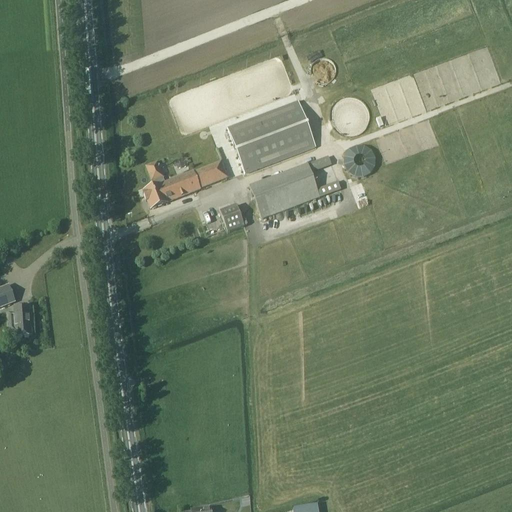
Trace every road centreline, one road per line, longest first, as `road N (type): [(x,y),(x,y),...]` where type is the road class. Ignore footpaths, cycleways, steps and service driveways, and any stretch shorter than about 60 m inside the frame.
road 1 (primary): [(140,511),(86,0)]
road 2 (track): [(336,151),(511,83)]
